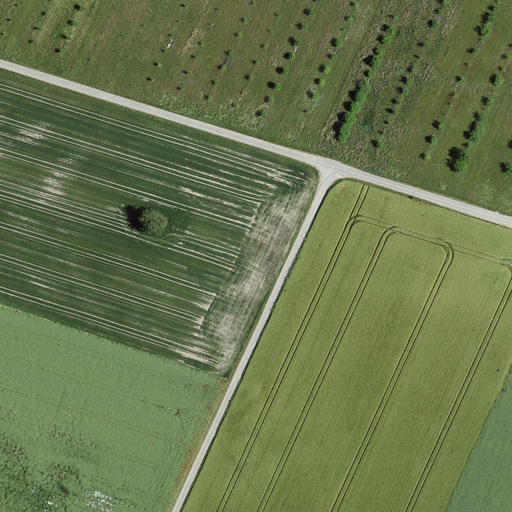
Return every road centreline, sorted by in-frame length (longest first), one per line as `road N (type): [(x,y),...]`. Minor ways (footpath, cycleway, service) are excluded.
road 1 (track): [(511,222),(0,64)]
road 2 (track): [(175,511),(332,167)]
